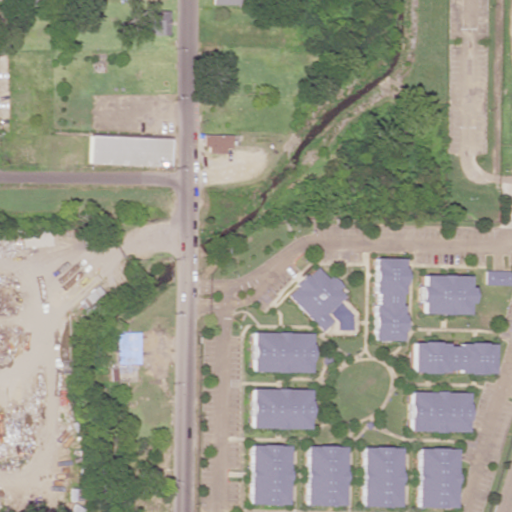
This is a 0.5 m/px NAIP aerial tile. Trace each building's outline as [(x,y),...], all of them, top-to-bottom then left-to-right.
[(168,35),(167,10),(137,11),(138,31),(150,31),(150,35),(168,35)] [(228,135),(202,134),(202,151),(228,152),(228,135)] [(167,138),(87,136),(86,164),(166,167),(167,138)] [(48,230),(19,230),(19,247),(49,246),(48,230)] [(398,259),(368,258),(367,340),(397,341),(398,259)] [(322,314),(341,296),(334,289),(338,286),(328,275),(324,278),(312,266),(282,294),(318,332),(329,321),(322,314)] [(508,271),(482,270),(482,285),(508,286),(508,271)] [(464,315),(464,304),(468,304),(468,286),(465,286),(465,276),(416,275),(416,314),(464,315)] [(74,302),(80,309),(99,292),(93,285),(74,302)] [(138,332),(112,332),(111,352),(114,352),(114,364),(137,364),(138,332)] [(246,372),(305,373),(306,333),(246,332),(246,372)] [(489,373),(489,343),(442,344),(442,342),(407,342),(407,373),(489,373)] [(245,428),(304,429),(305,389),(246,389),(245,428)] [(463,432),(464,392),(405,391),(404,431),(463,432)] [(243,504),(283,505),(284,445),(244,444),(243,504)] [(299,505),(339,506),(340,446),(300,445),(299,505)] [(356,447),(355,506),(395,507),(396,447),(356,447)] [(412,507),(451,507),(452,448),(412,448),(412,507)] [(156,507),(156,489),(127,489),(127,507),(156,507)]
